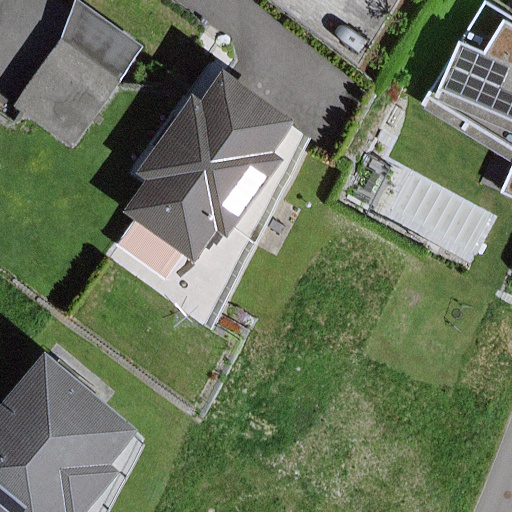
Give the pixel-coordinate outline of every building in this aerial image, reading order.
[(82,0),(68,39),(17,108),(76,151),(152,49),(86,0),(82,0)] [(511,12),(493,1),(428,106),(511,158),(511,186),(508,195),(511,196),(511,12)] [(313,120),(242,69),(219,101),(209,95),(151,175),(160,182),(137,213),(145,219),(124,248),(173,283),(194,254),(208,264),(232,231),(243,239),(300,161),(289,153),(313,120)] [(22,101),(1,86),(0,86),(0,112),(9,119),(22,101)] [(399,170),(371,155),(346,200),(374,216),(399,170)] [(156,430),(63,352),(0,425),(0,508),(4,511),(104,511),(137,473),(127,464),(156,430)]
